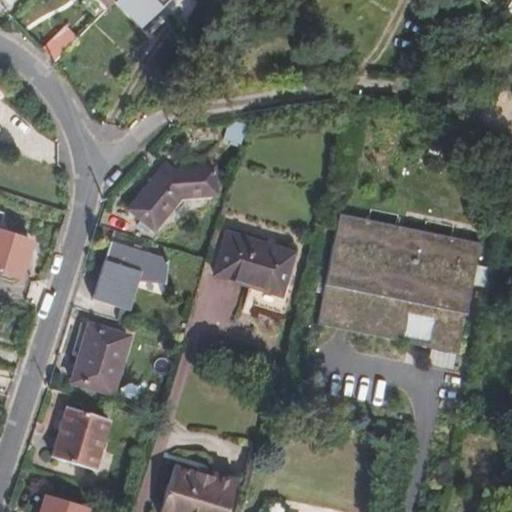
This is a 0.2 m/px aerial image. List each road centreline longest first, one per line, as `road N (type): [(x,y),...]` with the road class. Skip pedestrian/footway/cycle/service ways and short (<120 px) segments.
road 1 (residential): [(511,141),(409,87),(336,87),(167,115),(137,129),(85,181)]
road 2 (residential): [(85,181),(0,455)]
road 3 (unknown): [(141,511),(203,314)]
road 4 (residential): [(0,53),(44,88),(67,125),(85,181)]
